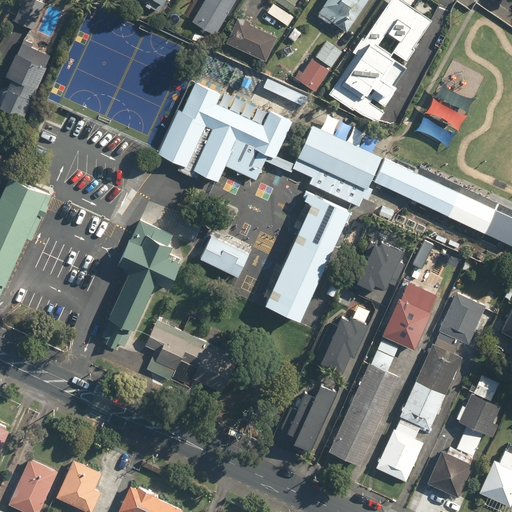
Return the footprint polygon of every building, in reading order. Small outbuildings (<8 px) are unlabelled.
[(44,2),(38,0),(21,0),(12,21),(32,30),(44,2)] [(202,0),(190,22),(214,36),(235,0),(202,0)] [(297,0),(274,0),(291,11),(297,0)] [(366,0),(324,0),(315,14),(343,34),(366,0)] [(389,56),(393,51),(406,60),(414,49),(412,47),(430,20),(401,0),(389,0),(363,39),(360,37),(350,51),(355,55),(328,94),(351,110),(353,107),(375,122),(383,111),(368,101),(371,97),(383,105),(392,92),(390,91),(393,85),(392,84),(404,66),(389,56)] [(293,16),(272,2),(266,12),(287,26),(293,16)] [(276,36),(236,18),(224,43),(264,61),(276,36)] [(342,51),(326,39),(313,56),(329,67),(342,51)] [(0,99),(0,107),(20,117),(51,54),(22,40),(5,76),(10,78),(0,99)] [(299,70),(293,78),(313,91),(328,69),(311,58),(302,72),(299,70)] [(306,95),(253,70),(248,80),(302,105),(306,95)] [(193,77),(158,151),(217,179),(224,164),(264,183),(294,120),(268,108),(261,124),(217,103),(223,91),(193,77)] [(465,112),(473,98),(442,82),(435,96),(465,112)] [(457,127),(464,113),(433,97),(426,112),(457,127)] [(447,145),(454,131),(424,115),(416,129),(447,145)] [(381,156),(311,123),(288,171),(358,204),(381,156)] [(0,177),(9,159),(0,154),(0,177)] [(511,217),(383,158),(372,182),(511,246),(511,217)] [(0,287),(3,289),(49,192),(9,172),(0,190),(0,287)] [(309,204),(262,305),(296,320),(347,210),(305,191),(301,200),(309,204)] [(130,272),(109,318),(136,331),(158,284),(171,290),(186,257),(171,251),(178,235),(139,217),(129,238),(117,265),(130,272)] [(212,228),(198,258),(237,276),(251,245),(212,228)] [(399,259),(403,250),(372,237),(353,284),(370,291),(373,284),(384,289),(387,282),(394,285),(404,261),(399,259)] [(406,281),(377,348),(392,355),(397,343),(411,349),(435,293),(406,281)] [(485,305),(456,291),(375,468),(403,481),(421,442),(414,438),(420,425),(428,429),(463,352),(456,348),(459,340),(467,344),(485,305)] [(511,304),(497,331),(511,339),(511,304)] [(326,334),(314,359),(340,372),(348,355),(351,356),(365,326),(339,313),(334,323),(330,321),(324,333),(326,334)] [(225,347),(155,314),(138,350),(208,383),(225,347)] [(398,376),(367,362),(326,451),(358,465),(398,376)] [(470,459),(472,455),(483,432),(492,437),(498,424),(490,421),(497,406),(489,402),(499,382),(480,373),(458,421),(466,425),(455,447),(448,444),(444,450),(441,449),(425,481),(456,496),(471,464),(468,463),(470,459)] [(312,397),(301,392),(282,432),(293,437),(291,442),(306,449),(334,390),(318,383),(312,397)] [(0,448),(9,428),(0,423),(0,448)] [(229,428),(227,434),(240,440),(243,434),(229,428)] [(498,461),(493,458),(474,498),(502,511),(506,511),(511,502),(509,501),(511,495),(511,460),(511,452),(504,448),(498,461)] [(31,511),(38,511),(58,469),(29,456),(9,502),(31,511)] [(95,487),(102,470),(73,457),(56,495),(91,511),(101,489),(95,487)] [(125,511),(180,511),(182,508),(153,494),(154,492),(138,484),(137,487),(130,483),(118,509),(125,511)]
